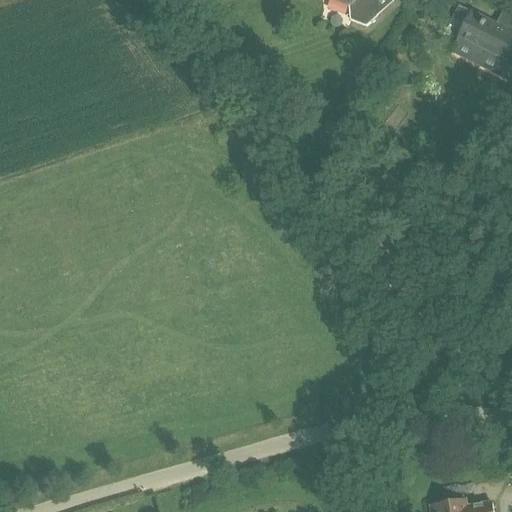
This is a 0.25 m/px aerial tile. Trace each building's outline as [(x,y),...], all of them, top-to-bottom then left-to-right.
[(351,21),(367,27),(378,17),(377,2),(378,0),(331,0),(350,7),(351,21)] [(473,13),(459,40),(479,50),(473,62),(503,77),(506,70),(511,73),(511,32),(510,32),(511,28),(511,25),(501,20),(497,25),(473,13)] [(335,113),(353,121),(369,89),(352,80),(335,113)] [(396,276),(383,283),(385,298),(400,300),(407,286),(396,276)] [(464,500),(429,506),(429,511),(496,511),(494,503),(483,505),(466,508),(464,500)]
